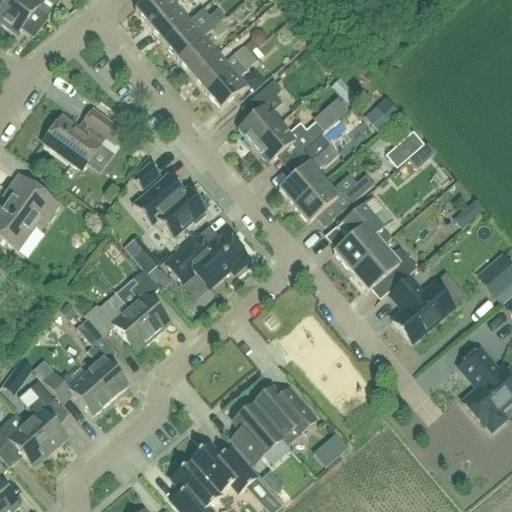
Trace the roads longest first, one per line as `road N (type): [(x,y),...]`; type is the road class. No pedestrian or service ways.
road 1 (unclassified): [(74,511),(74,485),(152,415),(161,386),(297,265)]
road 2 (unclassified): [(297,265),(89,20)]
road 3 (residential): [(297,265),(433,422)]
